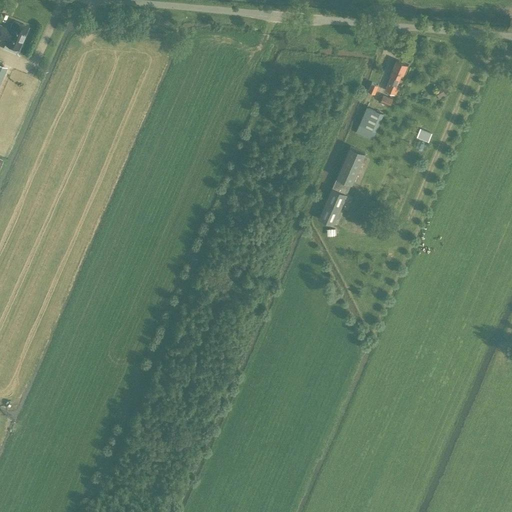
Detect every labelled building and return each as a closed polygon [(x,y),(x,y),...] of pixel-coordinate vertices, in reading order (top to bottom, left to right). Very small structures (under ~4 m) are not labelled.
[(19,48),(28,26),(13,20),(10,28),(0,23),(0,38),(5,40),(4,42),(19,48)] [(398,85),(396,84),(399,77),(401,78),(407,64),(396,59),(391,73),(392,74),(388,82),(385,89),(395,93),(398,85)] [(375,93),(378,84),(372,82),(368,90),(375,93)] [(444,88),(436,93),(440,99),(448,94),(444,88)] [(390,105),(392,99),(383,95),(380,101),(390,105)] [(373,139),(384,112),(377,109),(376,111),(367,107),(356,132),(373,139)] [(420,128),(417,137),(428,142),(431,133),(420,128)] [(352,182),(365,152),(350,145),(337,176),(332,187),(319,218),(334,224),(347,194),(346,193),(352,182)]
